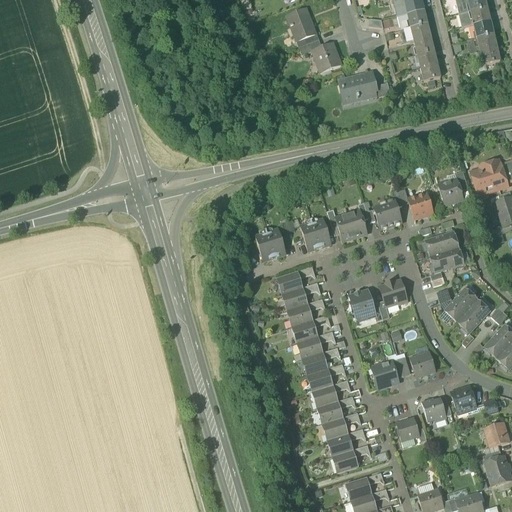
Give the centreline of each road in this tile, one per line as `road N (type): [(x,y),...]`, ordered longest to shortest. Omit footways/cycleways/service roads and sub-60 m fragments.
road 1 (tertiary): [(511,114),(248,168)]
road 2 (secondary): [(238,511),(163,260)]
road 3 (residential): [(471,376),(430,330),(404,252),(329,275),(334,291)]
road 4 (track): [(55,0),(106,180)]
road 5 (tertiary): [(12,225),(147,200)]
road 6 (secondary): [(123,119),(85,0)]
road 7 (residential): [(334,291),(370,407)]
